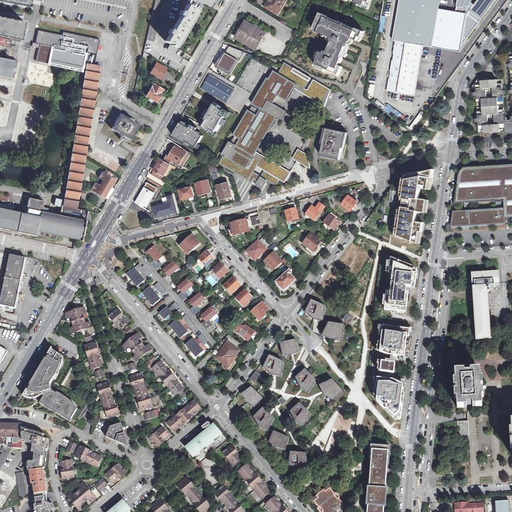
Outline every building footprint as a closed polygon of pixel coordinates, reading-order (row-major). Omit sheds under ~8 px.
[(155,0),(146,44),(150,44),(151,41),(154,41),(163,0),(155,0)] [(264,5),(277,13),(285,0),(270,0),(267,5),(265,4),(264,5)] [(343,0),(343,1),(347,2),(347,0),(353,0),(357,1),(356,3),(359,4),(358,6),(366,9),(367,5),(369,6),(370,0),(343,0)] [(438,0),(402,0),(396,40),(424,45),(431,46),(438,0)] [(198,10),(187,4),(183,11),(182,10),(179,15),(181,16),(172,30),(171,29),(169,33),(170,34),(166,41),(170,44),(168,49),(173,52),(198,10)] [(340,58),(341,58),(347,44),(346,43),(349,37),(352,39),(358,41),(360,37),(362,37),(364,32),(357,29),(357,30),(344,25),(344,26),(337,23),(338,22),(328,18),(329,17),(321,13),(319,19),(319,21),(317,26),(315,27),(314,30),(324,35),(324,37),(327,36),(330,37),(332,41),(330,45),(327,53),(325,52),(324,54),(321,52),(318,60),(315,67),(325,71),(326,70),(339,76),(343,67),(340,66),(337,65),(340,58)] [(0,75),(14,79),(18,61),(2,58),(5,46),(10,48),(11,44),(12,44),(13,40),(21,42),(26,21),(0,16),(0,75)] [(266,33),(246,21),(236,38),(256,50),(266,33)] [(39,47),(36,62),(83,73),(85,62),(93,63),(96,50),(98,50),(100,40),(63,32),(62,36),(38,31),(35,46),(39,47)] [(424,45),(396,40),(387,90),(415,94),(424,45)] [(225,51),(217,65),(230,73),(238,59),(225,51)] [(98,81),(101,65),(100,65),(87,63),(86,69),(64,206),(63,205),(61,215),(86,221),(88,212),(88,211),(77,209),(83,176),(84,169),(86,159),(97,90),(98,81)] [(311,79),(285,63),(279,74),(273,70),(253,103),(261,107),(259,111),(253,107),(248,115),(246,114),(234,135),(240,139),(237,142),(233,140),(219,163),(234,173),(236,171),(239,173),(238,175),(252,184),(255,180),(258,182),(256,186),(260,188),(261,186),(263,187),(267,181),(277,187),(280,181),(281,180),(265,171),(261,177),(254,172),(261,161),(255,157),(249,154),(252,150),(255,152),(268,130),(270,131),(278,117),(276,116),(290,93),(291,94),(295,88),(297,85),(304,90),(311,79)] [(152,72),(161,77),(166,69),(157,64),(152,72)] [(201,91),(228,103),(235,87),(208,75),(201,91)] [(506,132),(506,124),(504,124),(504,121),(506,121),(506,120),(507,120),(507,119),(507,118),(506,117),(505,117),(502,117),(502,114),(505,114),(504,98),(502,98),(502,95),(504,95),(504,94),(505,94),(505,93),(506,93),(506,92),(505,92),(505,91),(504,91),(500,91),(500,87),(503,87),(503,79),(486,80),(486,78),(480,78),(473,87),(476,89),(480,89),(480,92),(477,92),(477,93),(476,93),(475,94),(475,95),(476,95),(476,96),(477,96),(479,96),(479,99),(477,100),(478,115),(481,115),(482,118),(478,119),(477,119),(477,120),(477,121),(477,122),(478,122),(479,122),(481,122),(481,126),(479,126),(479,133),(506,132)] [(297,85),(295,88),(325,107),(331,90),(311,79),(304,90),(297,85)] [(153,83),(145,96),(156,102),(164,89),(153,83)] [(204,123),(201,127),(215,135),(229,110),(215,102),(212,109),(209,107),(201,121),(204,123)] [(388,104),(383,110),(401,123),(405,117),(388,104)] [(408,129),(412,131),(425,114),(421,112),(408,129)] [(113,128),(133,139),(141,127),(121,116),(113,128)] [(179,128),(174,137),(189,146),(190,144),(196,147),(203,136),(200,135),(201,133),(198,131),(201,127),(189,120),(185,126),(181,123),(178,127),(179,128)] [(322,154),(341,158),(346,132),(327,129),(322,154)] [(181,170),(187,160),(200,167),(207,162),(191,152),(175,143),(165,161),(181,170)] [(297,162),(311,170),(308,160),(303,156),(305,153),(298,150),(293,159),(297,162)] [(255,157),(261,161),(254,172),(261,177),(265,171),(281,180),(280,181),(285,184),(291,174),(257,153),(255,157)] [(51,162),(51,163),(52,163),(53,163),(54,163),(55,163),(56,162),(57,162),(58,161),(58,160),(58,158),(58,157),(57,156),(56,155),(55,155),(54,155),(53,155),(52,155),(51,155),(50,156),(50,157),(49,158),(49,160),(50,161),(50,162),(51,162)] [(154,170),(164,176),(171,164),(161,159),(154,170)] [(51,162),(49,164),(48,170),(55,171),(56,166),(55,163),(54,163),(53,163),(52,163),(51,163),(51,162)] [(218,179),(217,175),(220,169),(207,162),(212,181),(218,179)] [(511,163),(464,167),(460,171),(451,226),(506,223),(506,217),(511,217),(511,163)] [(420,231),(422,232),(424,222),(416,221),(418,211),(425,212),(427,199),(419,198),(421,188),(431,189),(434,169),(407,176),(399,235),(413,241),(418,243),(420,231)] [(164,182),(167,177),(164,176),(154,170),(152,174),(164,182)] [(187,173),(176,182),(178,184),(190,175),(187,173)] [(111,187),(115,180),(107,175),(103,180),(102,182),(111,187)] [(399,235),(407,176),(400,177),(399,190),(391,189),(366,223),(369,224),(390,233),(413,242),(413,241),(399,235)] [(164,182),(174,187),(178,184),(176,182),(167,177),(164,182)] [(111,187),(102,182),(103,180),(99,178),(96,184),(95,192),(104,197),(111,187)] [(211,192),(208,181),(197,184),(199,195),(211,192)] [(137,201),(136,202),(146,208),(158,188),(148,182),(137,201)] [(232,196),(228,183),(217,186),(221,199),(232,196)] [(114,189),(111,187),(104,197),(108,200),(114,189)] [(194,197),(192,187),(180,190),(182,200),(194,197)] [(349,196),(341,206),(352,213),(359,203),(349,196)] [(86,221),(61,215),(42,211),(44,201),(30,198),(27,208),(28,208),(27,213),(14,211),(15,205),(0,202),(0,227),(56,239),(55,241),(58,242),(59,243),(62,241),(62,240),(62,236),(82,240),(86,221)] [(60,209),(61,201),(55,199),(53,207),(60,209)] [(306,214),(315,220),(325,207),(320,203),(315,209),(312,206),(306,214)] [(296,209),(286,211),(288,222),(298,219),(296,209)] [(330,215),(328,214),(325,218),(327,219),(324,223),(335,231),(340,223),(336,220),(338,218),(331,213),(330,215)] [(254,228),(262,226),(259,216),(251,219),(254,228)] [(232,230),(234,235),(243,233),(249,231),(246,220),(231,224),(232,230)] [(234,235),(232,230),(229,231),(232,239),(244,235),(243,233),(234,235)] [(310,234),(303,244),(313,251),(320,241),(310,234)] [(188,240),(181,247),(188,255),(200,244),(193,236),(188,240)] [(179,245),(181,247),(188,240),(186,238),(179,245)] [(263,238),(247,252),(254,260),(266,250),(265,248),(269,245),(263,238)] [(267,249),(271,252),(276,246),(273,243),(267,249)] [(158,260),(163,257),(154,246),(148,252),(152,256),(154,255),(158,260)] [(208,249),(207,251),(214,259),(216,258),(208,249)] [(207,251),(199,258),(206,267),(214,259),(207,251)] [(274,253),(265,262),(268,266),(270,264),(275,269),(282,262),(277,257),(278,255),(276,253),(275,254),(274,253)] [(0,305),(16,309),(27,258),(11,255),(0,305)] [(417,269),(391,258),(390,263),(387,262),(386,273),(389,273),(389,274),(389,279),(392,279),(390,292),(388,291),(387,297),(384,296),(383,306),(385,306),(385,309),(402,312),(406,312),(409,293),(410,293),(411,286),(415,287),(417,269)] [(161,264),(158,260),(153,265),(156,269),(161,264)] [(174,262),(164,270),(167,275),(173,271),(174,272),(179,268),(174,262)] [(220,264),(212,271),(220,279),(228,272),(223,267),(220,264)] [(148,276),(151,274),(144,266),(139,270),(142,273),(144,271),(148,276)] [(135,268),(127,275),(137,287),(145,281),(135,268)] [(287,272),(276,282),(279,286),(279,287),(283,292),(295,280),(287,272)] [(499,272),(471,273),(472,292),(473,292),(476,340),(491,339),(490,323),(488,296),(487,286),(500,285),(500,283),(499,272)] [(165,280),(168,284),(174,279),(171,275),(165,280)] [(233,278),(224,286),(231,294),(240,286),(236,281),(233,278)] [(188,279),(178,287),(181,292),(187,288),(188,290),(193,285),(188,279)] [(155,285),(164,295),(167,293),(158,283),(155,285)] [(150,287),(143,293),(153,306),(161,300),(150,287)] [(245,291),(237,298),(244,306),(249,302),(248,301),(251,298),(248,295),(245,291)] [(179,296),(183,301),(188,296),(185,292),(179,296)] [(200,293),(190,301),(193,306),(199,302),(200,304),(205,300),(200,293)] [(252,312),(258,319),(260,318),(261,320),(265,316),(263,314),(269,310),(262,302),(252,312)] [(324,322),(327,307),(309,304),(306,319),(324,322)] [(159,314),(165,320),(172,314),(171,312),(175,309),(172,306),(168,309),(167,307),(159,314)] [(191,311),(195,315),(200,311),(197,306),(191,311)] [(86,313),(84,308),(66,314),(67,319),(71,317),(75,327),(71,329),(72,333),(91,327),(89,323),(86,324),(82,314),(86,313)] [(212,308),(201,316),(205,321),(210,316),(212,318),(217,314),(212,308)] [(109,317),(120,330),(128,323),(123,317),(124,316),(118,309),(109,317)] [(342,319),(349,324),(353,318),(347,314),(342,319)] [(183,318),(191,328),(194,325),(186,315),(183,318)] [(178,320),(170,326),(180,339),(188,332),(178,320)] [(203,325),(209,333),(213,330),(210,326),(212,325),(209,320),(203,325)] [(233,330),(249,341),(255,333),(245,326),(244,328),(238,324),(233,330)] [(341,342),(344,327),(327,325),(324,339),(341,342)] [(124,331),(129,336),(134,332),(130,327),(124,331)] [(406,349),(410,351),(413,330),(381,327),(377,352),(380,352),(390,356),(404,357),(406,349)] [(86,342),(92,340),(90,333),(84,335),(86,342)] [(133,358),(137,362),(152,349),(148,345),(145,348),(138,340),(142,337),(139,334),(123,346),(126,350),(130,347),(137,355),(133,358)] [(203,347),(208,342),(201,334),(198,337),(202,342),(200,344),(203,347)] [(245,347),(229,335),(209,353),(224,363),(221,367),(229,372),(239,358),(237,357),(245,347)] [(193,339),(186,345),(196,358),(204,351),(193,339)] [(296,340),(280,343),(283,355),(291,355),(292,355),(300,351),(296,340)] [(96,343),(85,346),(92,370),(102,366),(100,357),(96,343)] [(72,419),(73,419),(80,408),(60,391),(59,393),(55,390),(54,386),(54,383),(63,371),(67,355),(53,349),(25,396),(33,398),(41,396),(45,395),(46,395),(42,402),(72,419)] [(148,359),(152,364),(157,360),(153,355),(148,359)] [(269,355),(263,367),(271,374),(275,375),(281,376),(284,362),(269,355)] [(395,377),(396,366),(393,365),(394,360),(392,360),(392,364),(379,363),(378,376),(395,377)] [(161,362),(153,369),(175,396),(177,394),(182,400),(187,396),(182,390),(184,389),(178,382),(178,381),(168,368),(167,369),(161,362)] [(129,365),(131,371),(137,369),(135,363),(129,365)] [(309,392),(316,380),(305,369),(295,378),(300,387),(303,388),(309,392)] [(97,378),(104,376),(102,370),(95,372),(97,378)] [(483,386),(483,379),(481,379),(480,370),(471,371),(471,373),(464,373),(464,371),(455,372),(456,381),(454,381),(454,388),(456,388),(456,391),(454,391),(455,399),(457,399),(457,408),(467,407),(467,405),(473,405),(473,407),(482,406),(482,397),(484,397),(483,390),(481,390),(481,387),(483,386)] [(249,379),(254,383),(261,374),(256,371),(249,379)] [(152,406),(141,374),(130,377),(133,385),(134,385),(139,400),(138,401),(141,409),(152,406)] [(397,423),(402,423),(406,387),(391,380),(374,378),(372,395),(397,423)] [(332,380),(320,386),(323,392),(323,394),(332,400),(343,391),(332,380)] [(111,391),(109,383),(98,386),(108,418),(119,414),(116,406),(115,406),(110,391),(111,391)] [(251,387),(241,394),(247,403),(255,405),(263,398),(256,392),(251,387)] [(278,401),(282,405),(287,401),(282,396),(278,401)] [(167,423),(174,432),(182,426),(195,416),(194,415),(201,409),(195,401),(167,423)] [(300,402),(290,412),(295,421),(304,426),(311,414),(307,409),(300,402)] [(268,431),(274,419),(263,408),(253,417),(259,426),(268,431)] [(144,414),(147,420),(153,418),(151,412),(144,414)] [(459,437),(469,436),(468,421),(458,421),(459,437)] [(110,429),(111,430),(110,431),(109,431),(106,437),(129,447),(122,423),(115,426),(115,427),(114,427),(113,427),(112,427),(111,427),(111,428),(110,429)] [(193,441),(187,447),(195,456),(222,434),(214,424),(211,427),(210,426),(210,425),(210,424),(209,423),(208,423),(207,423),(202,427),(204,429),(206,429),(207,430),(196,439),(196,438),(193,441)] [(22,428),(21,424),(1,424),(0,424),(0,436),(8,437),(7,445),(12,449),(23,449),(22,440),(22,428)] [(29,462),(30,470),(45,468),(47,447),(49,439),(46,438),(46,434),(28,428),(22,428),(22,440),(28,442),(34,443),(32,451),(36,452),(34,461),(29,462)] [(169,435),(163,428),(150,439),(157,447),(164,442),(163,441),(169,435)] [(275,447),(286,449),(288,438),(282,435),(274,431),(269,442),(275,447)] [(73,454),(77,445),(71,442),(67,451),(73,454)] [(0,457),(0,469),(12,449),(7,445),(0,457)] [(390,447),(370,445),(369,460),(371,460),(367,511),(383,511),(386,474),(384,474),(385,466),(389,466),(390,447)] [(80,446),(75,457),(97,467),(102,458),(94,454),(94,453),(80,446)] [(223,453),(234,466),(242,459),(237,453),(238,452),(234,448),(232,450),(230,447),(223,453)] [(301,453),(290,451),(289,465),(299,469),(308,467),(306,454),(301,453)] [(63,469),(73,467),(72,461),(61,462),(63,469)] [(119,464),(112,470),(119,478),(120,478),(126,473),(119,464)] [(247,465),(239,471),(261,499),(270,492),(264,485),(265,484),(254,471),(253,472),(247,465)] [(73,467),(63,469),(63,470),(62,471),(63,479),(74,477),(73,467)] [(45,468),(30,470),(32,481),(32,484),(35,483),(36,494),(48,493),(46,479),(45,468)] [(112,470),(106,475),(113,483),(119,478),(112,470)] [(27,495),(24,471),(17,472),(20,496),(27,495)] [(187,478),(178,485),(187,495),(193,502),(192,502),(200,511),(204,511),(211,507),(187,478)] [(95,485),(100,490),(107,484),(103,479),(95,485)] [(72,493),(68,496),(80,511),(84,508),(81,505),(90,499),(92,502),(96,498),(83,483),(80,486),(82,489),(78,493),(74,496),(72,493)] [(224,486),(215,493),(220,500),(221,499),(231,511),(230,511),(244,511),(245,511),(224,486)] [(318,498),(314,502),(319,508),(320,507),(323,511),(322,511),(346,511),(341,505),(343,504),(339,498),(338,499),(334,495),(335,494),(330,488),(325,491),(324,489),(316,496),(318,498)] [(54,511),(50,503),(49,501),(49,495),(48,493),(36,494),(37,500),(34,500),(35,502),(35,504),(36,511),(54,511)] [(274,498),(266,504),(272,511),(287,511),(281,504),(280,505),(274,498)] [(161,499),(152,507),(156,511),(170,511),(171,511),(161,499)] [(115,508),(109,511),(131,511),(133,510),(125,500),(115,508)] [(455,504),(456,511),(478,511),(483,511),(482,504),(468,505),(468,503),(455,504)]
